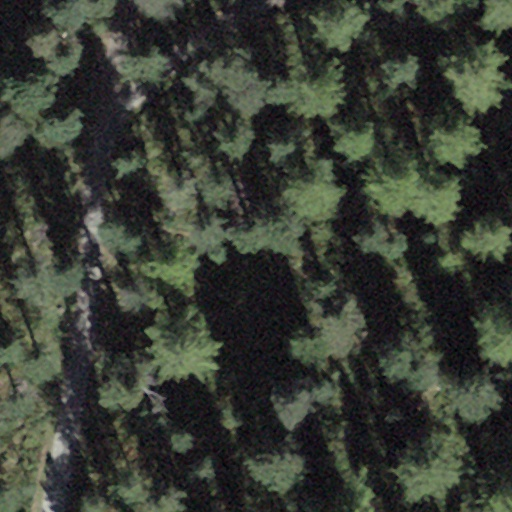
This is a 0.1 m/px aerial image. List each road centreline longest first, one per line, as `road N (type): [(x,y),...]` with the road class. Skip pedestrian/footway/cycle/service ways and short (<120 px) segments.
road 1 (track): [(54,511),(114,91)]
road 2 (track): [(114,91),(258,0)]
